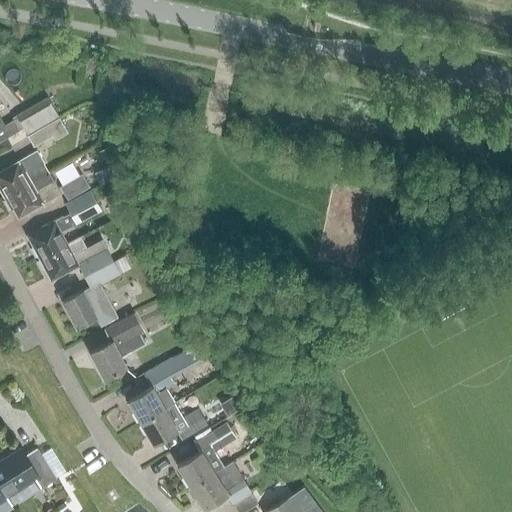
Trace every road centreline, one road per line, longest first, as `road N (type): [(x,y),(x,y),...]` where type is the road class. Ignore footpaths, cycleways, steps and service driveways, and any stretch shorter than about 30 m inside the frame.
road 1 (secondary): [(511,83),(101,0)]
road 2 (residential): [(170,511),(109,446),(0,257)]
